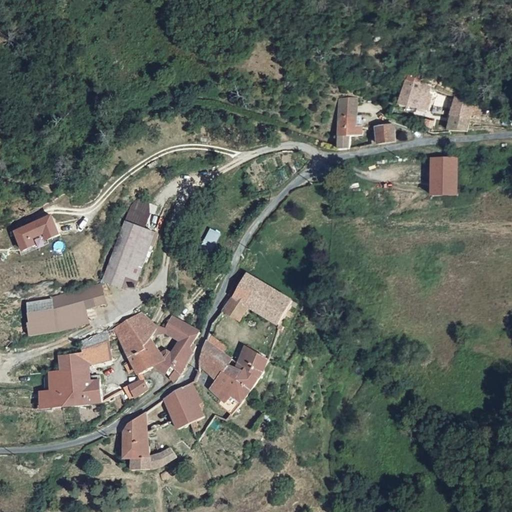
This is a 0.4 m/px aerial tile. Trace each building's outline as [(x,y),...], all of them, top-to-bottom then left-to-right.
[(394,83),(392,103),(419,109),(421,89),(408,86),(394,83)] [(441,125),(456,127),(462,126),(464,95),(445,94),(441,125)] [(330,98),(331,112),(345,111),(344,97),(330,98)] [(331,112),(331,150),(338,150),(343,150),(342,136),(354,136),(352,111),(345,111),(331,112)] [(386,146),(386,125),(386,122),(370,121),(369,148),(386,146)] [(457,158),(432,160),(433,197),(458,196),(457,158)] [(129,272),(140,277),(158,232),(146,227),(152,213),(133,206),(104,280),(123,288),(129,272)] [(52,241),(62,237),(54,217),(18,233),(27,253),(40,248),(37,241),(49,235),(52,241)] [(221,235),(210,229),(200,247),(210,253),(221,235)] [(250,274),(236,297),(250,308),(284,326),(298,302),(250,274)] [(23,297),(30,329),(52,326),(65,322),(83,317),(79,304),(100,297),(95,279),(23,297)] [(242,323),(250,308),(231,297),(223,313),(242,323)] [(157,323),(145,312),(139,306),(114,322),(119,332),(123,340),(125,346),(127,348),(133,342),(139,336),(146,332),(157,323)] [(192,333),(170,311),(157,323),(173,337),(185,349),(189,342),(192,333)] [(114,322),(103,326),(107,336),(119,332),(114,322)] [(78,334),(80,344),(82,358),(111,349),(107,336),(103,326),(78,334)] [(135,367),(159,357),(158,353),(146,332),(139,336),(133,342),(127,348),(130,355),(133,363),(135,367)] [(159,357),(163,364),(168,372),(171,370),(175,366),(178,364),(180,360),(185,349),(173,337),(158,353),(159,357)] [(200,342),(197,348),(190,364),(207,374),(221,354),(200,342)] [(46,384),(38,385),(41,403),(100,395),(98,373),(84,374),(82,358),(80,344),(54,347),(56,363),(44,364),(46,384)] [(231,360),(228,358),(225,363),(251,381),(260,371),(261,356),(245,345),(231,360)] [(228,358),(221,354),(207,374),(200,382),(210,392),(206,396),(216,407),(219,410),(229,395),(237,400),(250,383),(251,381),(225,363),(228,358)] [(133,363),(130,355),(121,358),(125,367),(133,363)] [(160,378),(168,372),(163,364),(154,371),(160,378)] [(129,383),(140,379),(139,376),(120,385),(125,395),(131,392),(131,394),(134,393),(129,383)] [(140,379),(129,383),(134,393),(145,387),(140,379)] [(202,415),(179,380),(167,387),(185,424),(187,427),(202,415)] [(185,424),(167,387),(154,395),(172,432),(185,424)] [(141,426),(136,408),(122,417),(128,428),(141,426)] [(141,426),(128,428),(118,431),(119,455),(126,454),(126,471),(153,469),(172,457),(164,446),(148,455),(141,426)]
